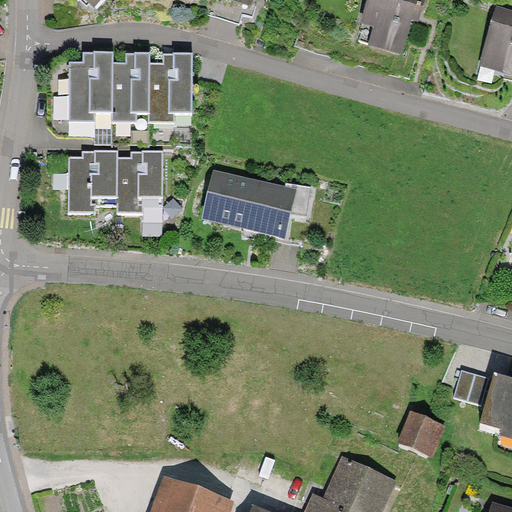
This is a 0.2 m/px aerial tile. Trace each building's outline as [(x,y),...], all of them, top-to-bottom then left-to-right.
[(367,0),(354,44),(402,58),(413,23),(419,25),(426,0),(367,0)] [(511,78),(511,14),(495,10),(478,68),(511,78)] [(84,64),(70,64),(70,123),(96,123),(96,113),(112,113),(112,124),(138,124),(138,115),(151,115),(151,124),(174,124),(174,115),(193,115),(193,55),(164,55),(164,65),(151,65),(151,55),(127,55),(127,64),(113,64),(113,54),(84,54),(84,64)] [(82,159),(69,159),(70,214),(95,214),(95,207),(118,207),(118,213),(143,213),(143,207),(165,207),(164,152),(131,153),(131,158),(119,159),(119,152),(82,152),(82,159)] [(293,192),(212,174),(201,223),(282,242),(293,192)] [(297,186),(294,211),(308,213),(311,188),(297,186)] [(494,379),(460,370),(452,400),(486,409),(494,379)] [(511,383),(494,379),(486,409),(481,427),(500,432),(498,440),(511,443),(511,383)] [(440,427),(410,416),(398,446),(429,458),(440,427)] [(312,495),(305,511),(268,511),(251,505),(248,511),(382,511),(395,480),(340,458),(324,499),(312,495)] [(228,511),(231,504),(162,481),(151,511),(228,511)]
